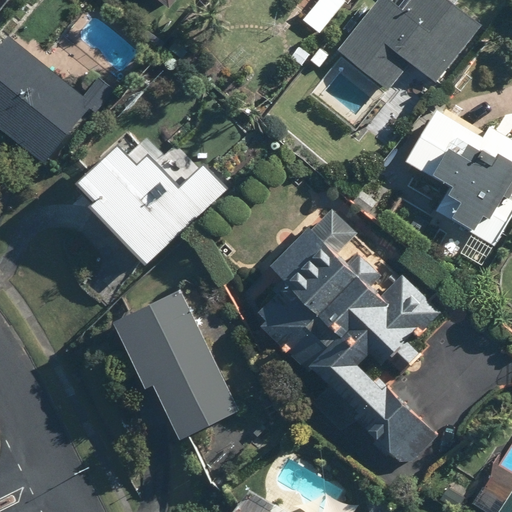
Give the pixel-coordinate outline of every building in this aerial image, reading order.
[(160,0),(174,11),(183,0),(160,0)] [(456,0),(377,0),(338,49),(390,91),(395,85),(419,104),(484,22),(456,0)] [(117,89),(116,88),(104,77),(86,98),(10,33),(0,45),(0,123),(46,163),(92,110),(95,113),(96,114),(117,89)] [(486,135),(441,108),(409,159),(451,185),(436,209),(495,245),(511,218),(511,135),(493,124),(486,135)] [(217,198),(200,180),(209,173),(181,144),(166,157),(151,155),(144,145),(124,144),(81,184),(99,203),(96,206),(150,263),(217,198)] [(315,228),(312,225),(273,264),(292,282),(262,312),(270,320),(265,324),(328,387),(314,402),(342,430),(356,416),(401,461),(415,460),(441,435),(376,370),(421,325),(426,330),(444,313),(405,274),(383,296),(370,283),(382,272),(363,253),(351,264),(340,252),(361,231),(337,207),(315,228)] [(182,440),(242,411),(231,390),(250,381),(238,356),(219,365),(184,292),(117,324),(150,391),(156,388),(182,440)] [(511,511),(511,492),(499,511),(511,511)]
